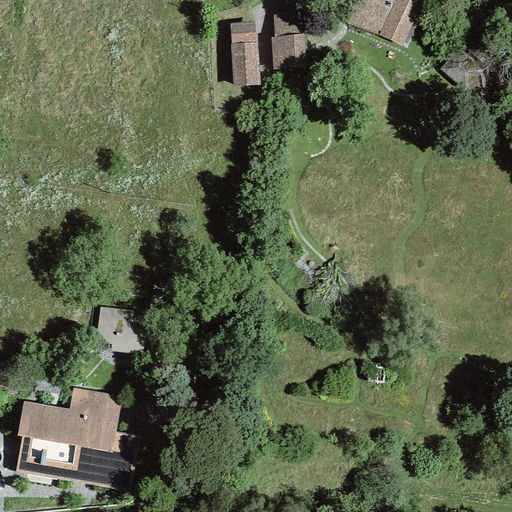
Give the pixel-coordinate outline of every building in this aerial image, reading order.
[(353,0),(344,22),(402,46),(422,2),(416,0),(353,0)] [(270,38),(273,70),(305,68),(303,34),(298,34),(296,15),(273,16),(274,38),(270,38)] [(231,45),(255,43),(255,22),(230,23),(231,45)] [(260,86),(257,43),(255,43),(231,45),(230,45),(232,87),(260,86)] [(149,313),(99,307),(95,343),(111,345),(111,352),(144,356),(149,313)] [(386,368),(367,367),(366,383),(385,384),(386,368)] [(120,398),(74,390),(70,409),(22,401),(16,436),(21,437),(15,473),(126,492),(135,439),(113,436),(120,398)]
